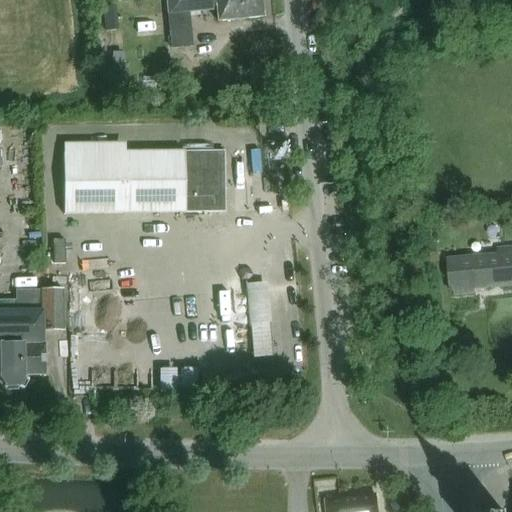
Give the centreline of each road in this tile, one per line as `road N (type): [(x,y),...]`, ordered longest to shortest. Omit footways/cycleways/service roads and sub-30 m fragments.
road 1 (tertiary): [(341,457),(293,0)]
road 2 (secondary): [(341,457),(0,451)]
